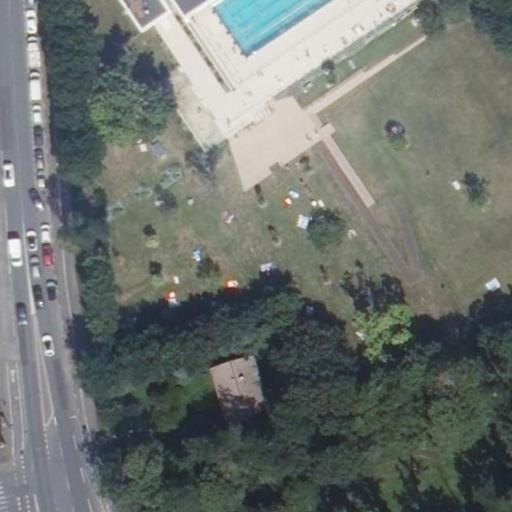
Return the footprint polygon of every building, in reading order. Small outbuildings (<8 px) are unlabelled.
[(118,0),(141,32),(153,24),(171,11),(162,0),(118,0)] [(175,0),(240,90),(366,0),(175,0)] [(279,119),(263,131),(282,155),(297,143),(279,119)] [(268,415),(248,360),(211,371),(232,428),(268,415)] [(352,402),(372,395),(365,379),(345,386),(352,402)]
